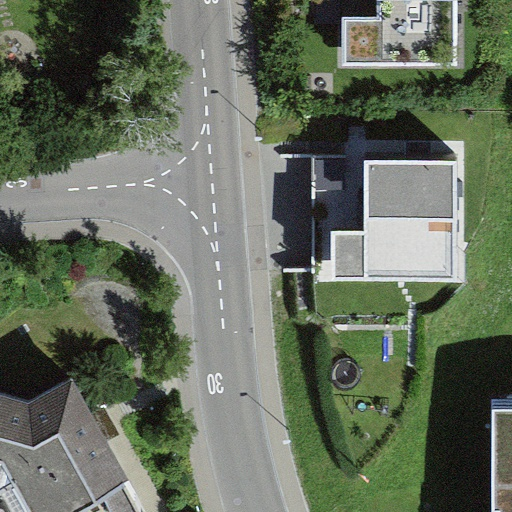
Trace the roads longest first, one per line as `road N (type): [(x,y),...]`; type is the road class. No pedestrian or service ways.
road 1 (residential): [(258,511),(213,176)]
road 2 (residential): [(213,176),(0,195)]
road 3 (residential): [(213,176),(194,0)]
